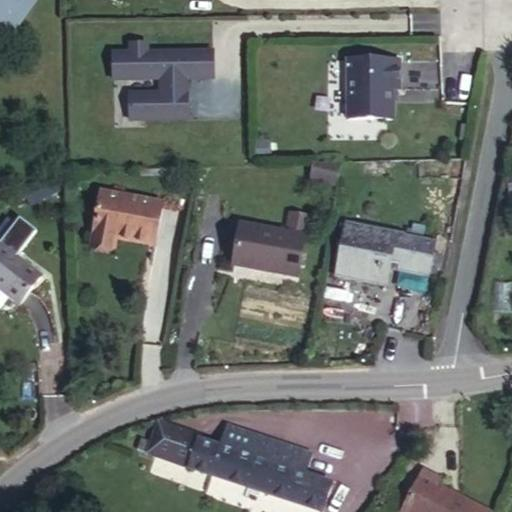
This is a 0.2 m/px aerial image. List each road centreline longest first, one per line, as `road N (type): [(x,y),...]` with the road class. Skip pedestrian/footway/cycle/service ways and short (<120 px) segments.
road 1 (secondary): [(0,494),(62,441),(158,400),(257,385),(454,379)]
road 2 (residential): [(502,0),(504,75),(452,342),(454,379)]
